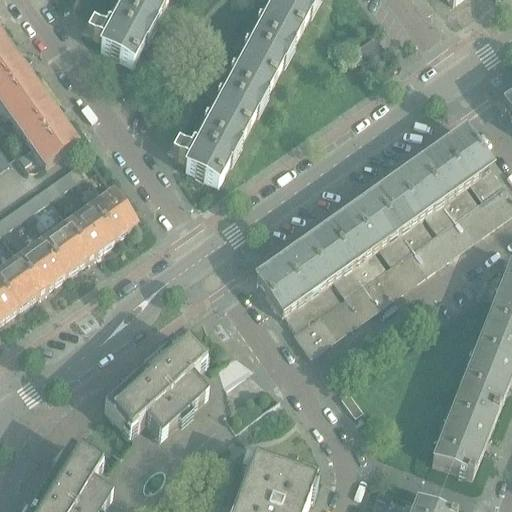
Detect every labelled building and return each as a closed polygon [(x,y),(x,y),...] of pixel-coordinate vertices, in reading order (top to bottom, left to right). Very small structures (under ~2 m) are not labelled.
[(162,16),(136,2),(132,0),(129,0),(109,38),(94,29),(95,28),(88,24),(81,38),(87,41),(88,40),(104,48),(100,55),(132,72),(162,16)] [(170,0),(132,0),(136,2),(162,16),(170,0)] [(279,0),(269,21),(276,25),(300,38),(320,0),(279,0)] [(452,10),(466,0),(445,0),(449,5),(452,10)] [(300,38),(276,25),(269,21),(242,70),(250,74),(274,87),(300,38)] [(375,44),(374,44),(373,44),(354,57),(353,58),(353,59),(354,59),(362,72),(363,72),(364,72),(383,59),(384,58),(384,57),(375,44)] [(41,100),(8,53),(6,50),(0,54),(0,104),(9,118),(5,120),(8,123),(41,100)] [(274,87),(250,74),(242,70),(215,119),(222,123),(247,137),(274,87)] [(77,150),(43,102),(41,100),(8,123),(10,126),(13,123),(25,140),(22,143),(28,152),(32,149),(45,167),(41,170),(44,174),(77,150)] [(247,137),(222,123),(215,119),(194,158),(179,150),(179,148),(173,145),(166,158),(172,161),(173,160),(189,168),(185,176),(217,193),(223,182),(247,137)] [(511,219),(511,207),(465,141),(442,157),(467,194),(465,195),(470,202),(473,208),(477,213),(481,218),(485,223),(488,229),(492,234),(511,219)] [(0,157),(0,175),(9,170),(0,157)] [(442,157),(419,173),(472,248),(482,241),(478,236),(474,231),(471,225),(467,220),(463,215),(460,210),(470,202),(465,195),(467,194),(442,157)] [(18,163),(24,171),(31,166),(25,158),(18,163)] [(472,248),(419,173),(396,190),(421,226),(419,228),(424,235),(427,240),(431,246),(435,251),(439,256),(442,261),(446,267),(472,248)] [(48,206),(74,188),(67,178),(41,196),(48,206)] [(396,190),(373,206),(411,260),(421,253),(417,247),(413,242),(424,235),(419,228),(421,226),(396,190)] [(113,199),(112,200),(108,194),(87,208),(92,214),(115,248),(137,233),(136,232),(135,232),(131,226),(125,217),(114,201),(114,200),(113,199)] [(24,223),(48,206),(41,196),(17,213),(24,223)] [(473,208),(470,202),(460,210),(463,215),(473,208)] [(411,260),(373,206),(349,222),(375,259),(373,261),(378,268),(381,273),(385,278),(389,283),(392,289),(396,294),(400,299),(405,295),(390,274),(400,267),(415,288),(426,281),(411,260)] [(477,213),(473,208),(463,215),(467,220),(477,213)] [(0,239),(24,223),(17,213),(0,224),(0,239)] [(481,218),(477,213),(467,220),(471,225),(481,218)] [(66,282),(114,248),(115,248),(92,214),(43,249),(66,282)] [(485,223),(481,218),(471,225),(474,231),(485,223)] [(349,222),(326,239),(365,293),(375,285),(371,280),(367,275),(378,268),(373,261),(375,259),(349,222)] [(488,229),(485,223),(474,231),(478,236),(488,229)] [(492,234),(488,229),(478,236),(482,241),(492,234)] [(427,240),(424,235),(413,242),(417,247),(427,240)] [(365,293),(326,239),(303,255),(329,291),(327,293),(332,300),(335,305),(339,311),(343,316),(346,321),(350,326),(354,332),(390,306),(386,301),(382,296),(379,291),(375,285),(365,293)] [(431,246),(427,240),(417,247),(421,253),(431,246)] [(435,251),(431,246),(421,253),(425,258),(435,251)] [(66,282),(43,249),(0,279),(0,293),(17,317),(66,282)] [(439,256),(435,251),(425,258),(428,263),(439,256)] [(425,258),(421,253),(411,260),(426,281),(436,274),(432,268),(428,263),(425,258)] [(303,255),(280,271),(319,325),(329,318),(325,313),(321,307),(332,300),(327,293),(329,291),(303,255)] [(442,261),(439,256),(428,263),(432,268),(442,261)] [(446,267),(442,261),(432,268),(436,274),(446,267)] [(511,266),(507,265),(504,273),(508,274),(499,297),(495,296),(488,314),(487,314),(484,320),(489,322),(482,339),(511,351),(511,266)] [(400,267),(390,274),(405,295),(415,288),(400,267)] [(381,273),(378,268),(367,275),(371,280),(381,273)] [(319,325),(280,271),(256,288),(282,325),(286,322),(291,329),(301,322),(305,327),(308,332),(298,340),(294,342),(309,363),(333,346),(319,325)] [(385,278),(381,273),(371,280),(375,285),(385,278)] [(389,283),(385,278),(375,285),(379,291),(389,283)] [(392,289),(389,283),(379,291),(382,296),(392,289)] [(396,294),(392,289),(382,296),(386,301),(396,294)] [(0,329),(17,317),(0,293),(0,329)] [(400,299),(396,294),(386,301),(390,306),(400,299)] [(335,305),(332,300),(321,307),(325,313),(335,305)] [(339,311),(335,305),(325,313),(329,318),(339,311)] [(343,316),(339,311),(329,318),(332,323),(343,316)] [(346,321),(343,316),(332,323),(336,328),(346,321)] [(329,318),(319,325),(333,346),(344,339),(340,334),(336,328),(332,323),(329,318)] [(350,326),(346,321),(336,328),(340,334),(350,326)] [(305,327),(301,322),(291,329),(294,334),(305,327)] [(354,332),(350,326),(340,334),(344,339),(354,332)] [(308,332),(305,327),(294,334),(298,340),(308,332)] [(511,381),(511,351),(482,339),(473,362),(469,361),(462,379),(461,379),(458,386),(463,387),(456,406),(496,422),(511,381)] [(206,374),(180,346),(103,415),(129,444),(129,443),(130,443),(144,430),(160,416),(166,422),(198,397),(191,389),(191,388),(205,375),(206,374)] [(166,511),(174,502),(194,481),(214,461),(225,452),(226,451),(236,443),(238,441),(239,440),(232,418),(225,394),(218,373),(210,379),(206,374),(205,375),(191,388),(191,389),(198,397),(166,422),(160,416),(144,430),(130,443),(129,443),(134,448),(122,462),(119,465),(107,479),(102,476),(102,477),(92,493),(91,494),(101,500),(91,511),(166,511)] [(348,399),(340,405),(354,425),(362,419),(350,402),(348,399)] [(484,453),(496,422),(456,406),(447,428),(445,427),(437,446),(440,447),(431,471),(471,486),(484,453)] [(102,476),(69,455),(33,511),(91,511),(101,500),(91,494),(92,493),(102,477),(102,476)] [(307,511),(315,493),(253,469),(236,511),(307,511)] [(379,493),(376,500),(390,506),(392,499),(379,493)]
